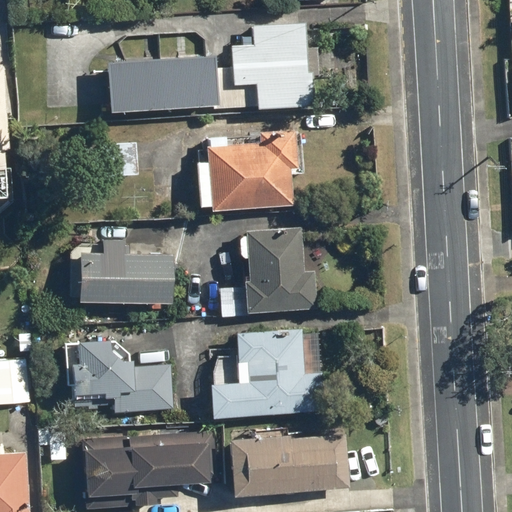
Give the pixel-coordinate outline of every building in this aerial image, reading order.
[(249,111),(305,112),(305,75),(300,74),(301,29),(247,28),(247,40),(227,39),(226,87),(249,87),(249,111)] [(98,62),(100,114),(211,110),(209,58),(98,62)] [(203,212),(286,212),(286,173),(291,173),(291,133),(255,133),(255,145),(222,145),(222,137),(200,137),(200,163),(191,163),(191,211),(203,211),(203,212)] [(132,146),(101,144),(99,180),(114,181),(114,178),(131,178),(132,146)] [(298,229),(240,231),(240,240),(231,240),(232,260),(241,259),(241,282),(236,282),(237,316),(310,314),(309,274),(300,274),(298,229)] [(71,257),(69,304),(163,307),(165,258),(123,257),(123,248),(114,247),(115,243),(94,242),(94,258),(71,257)] [(200,388),(202,421),(320,413),(317,374),(298,375),(295,330),(227,335),(231,386),(200,388)] [(167,416),(169,368),(109,365),(101,357),(101,347),(69,346),(68,368),(60,367),(59,389),(67,389),(67,405),(118,406),(117,414),(167,416)] [(23,359),(0,359),(0,406),(24,406),(23,359)] [(167,489),(202,489),(202,481),(211,481),(211,442),(200,442),(200,437),(76,437),(77,501),(121,501),(121,493),(167,492),(167,489)] [(339,438),(218,444),(221,499),(342,494),(339,438)] [(0,511),(29,511),(28,455),(0,455),(0,511)]
